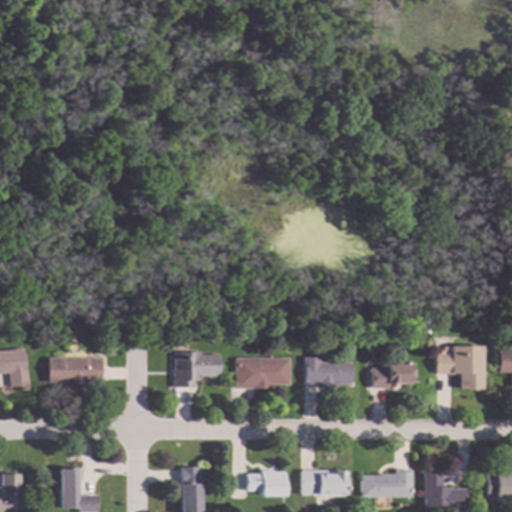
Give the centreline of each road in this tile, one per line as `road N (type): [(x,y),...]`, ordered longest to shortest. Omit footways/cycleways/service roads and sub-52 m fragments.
road 1 (residential): [(0,431),(511,430)]
road 2 (residential): [(126,511),(121,373)]
